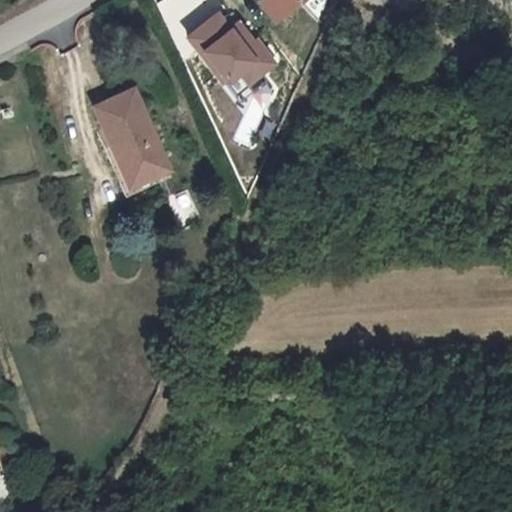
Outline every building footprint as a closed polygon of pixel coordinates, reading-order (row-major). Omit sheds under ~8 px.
[(282,11),(273,0),(253,0),(254,0),(269,20),(282,11)] [(273,0),(282,11),(296,0),(273,0)] [(184,32),(227,88),(238,80),(245,91),(273,69),(222,3),(184,32)] [(89,107),(112,158),(122,153),(135,182),(169,166),(128,87),(89,107)] [(122,153),(112,158),(127,188),(135,182),(122,153)] [(167,199),(184,227),(201,217),(185,189),(167,199)]
